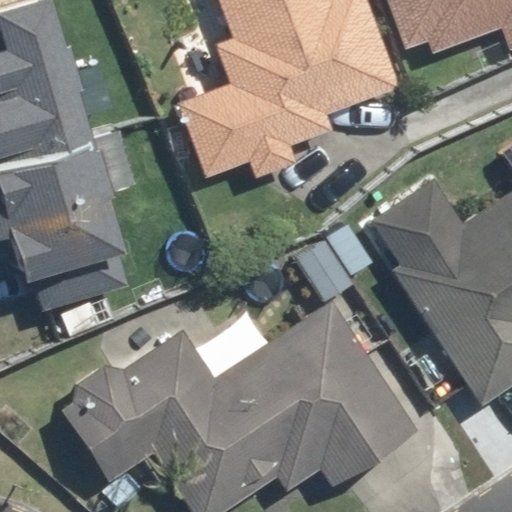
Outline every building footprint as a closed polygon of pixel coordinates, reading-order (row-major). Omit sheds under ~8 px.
[(90,104),(61,0),(0,0),(0,228),(14,225),(35,304),(137,277),(112,183),(133,178),(112,99),(90,104)] [(173,97),(201,174),(248,157),(254,171),(301,154),(295,139),(334,125),(327,105),(399,78),(369,0),(216,0),(229,33),(214,38),(228,77),(173,97)] [(511,0),(386,0),(407,57),(498,25),(507,47),(511,45),(511,0)] [(433,170),(358,218),(475,400),(511,376),(511,178),(460,212),(433,170)] [(184,318),(59,403),(111,478),(153,449),(196,511),(205,511),(273,466),(287,486),(318,465),(328,480),(416,420),(328,292),(217,367),(184,318)]
